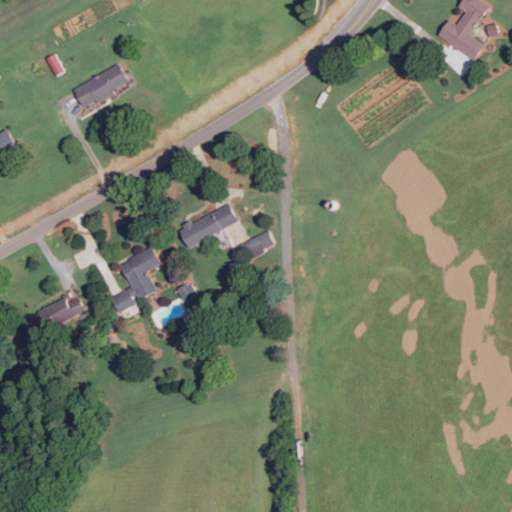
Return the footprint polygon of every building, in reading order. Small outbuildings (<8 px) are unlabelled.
[(440,35),(476,60),(487,45),(472,35),(492,6),(483,0),(464,0),(460,7),(467,12),(459,24),(451,19),(440,35)] [(488,27),(493,37),(503,33),(498,22),(488,27)] [(85,107),(132,84),(122,65),(75,88),(85,107)] [(0,157),(19,148),(10,130),(0,135),(0,157)] [(240,223),(232,204),(182,226),(190,245),(240,223)] [(276,243),(270,231),(251,241),(257,253),(276,243)] [(121,265),(141,300),(159,290),(149,271),(163,263),(154,247),(121,265)] [(116,297),(122,309),(134,302),(128,290),(116,297)] [(26,318),(37,340),(89,315),(78,293),(26,318)]
